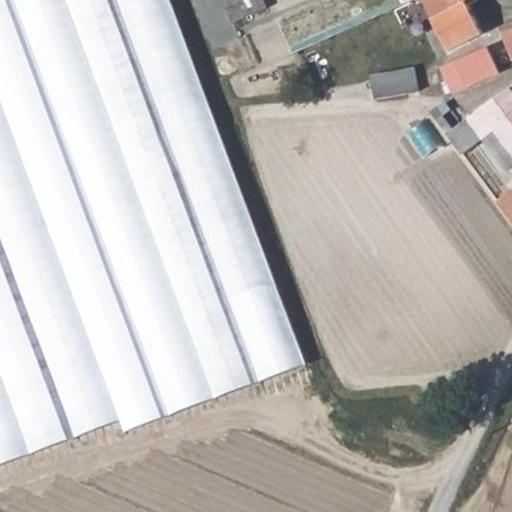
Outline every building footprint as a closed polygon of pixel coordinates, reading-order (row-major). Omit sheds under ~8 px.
[(310,364),(171,0),(0,0),(0,465),(120,420),(125,433),(310,364)] [(268,0),(256,0),(233,6),(236,19),(272,11),(268,0)] [(472,3),(476,0),(426,0),(453,51),(487,33),(472,3)] [(258,65),(288,51),(276,26),(246,41),(258,65)] [(486,38),(441,63),(456,87),(501,64),(486,38)] [(380,95),(424,92),(422,70),(378,73),(380,95)] [(511,84),(510,81),(465,112),(479,132),(491,124),(511,152),(511,84)] [(476,134),(479,132),(465,112),(447,124),(462,145),(476,134)] [(511,152),(491,124),(479,132),(476,134),(501,167),(511,158),(511,152)] [(511,188),(496,200),(511,220),(511,188)]
